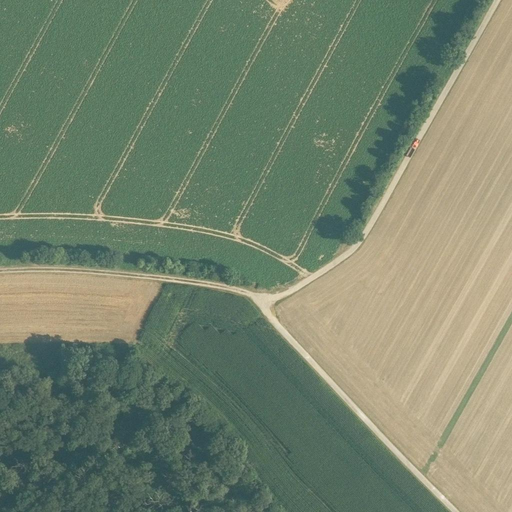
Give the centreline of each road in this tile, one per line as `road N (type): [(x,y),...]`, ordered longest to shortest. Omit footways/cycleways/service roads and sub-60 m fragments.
road 1 (track): [(258,299),(283,294),(359,242),(497,0)]
road 2 (unclassified): [(454,511),(258,299)]
road 3 (track): [(258,299),(172,278),(0,272)]
